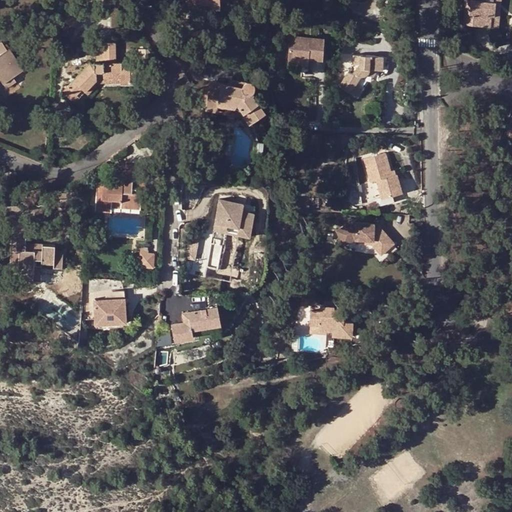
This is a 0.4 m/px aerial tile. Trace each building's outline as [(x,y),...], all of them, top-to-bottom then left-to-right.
[(181,0),(182,7),(198,5),(198,3),(210,2),(211,8),(221,7),(220,0),(181,0)] [(492,0),(463,0),(463,10),(464,10),(463,23),(490,25),(491,15),(494,15),(495,1),(493,1),(492,0)] [(492,0),(493,1),(495,1),(494,15),(491,15),(490,25),(499,26),(501,0),(492,0)] [(325,37),(290,35),(288,60),(309,62),(309,58),(323,59),(325,37)] [(0,77),(7,87),(16,81),(13,76),(24,69),(9,48),(7,49),(1,41),(0,41),(0,77)] [(75,102),(86,91),(98,77),(131,78),(135,78),(134,62),(115,61),(113,42),(101,41),(102,62),(95,62),(90,62),(63,91),(75,102)] [(339,86),(357,97),(364,87),(357,83),(361,75),(364,75),(368,73),(371,76),(376,68),(382,69),(382,56),(354,55),(353,64),(359,65),(354,72),(348,71),(339,86)] [(98,77),(86,91),(88,93),(98,82),(121,81),(122,83),(131,83),(131,78),(98,77)] [(210,80),(207,106),(217,107),(219,100),(237,103),(238,104),(252,123),(266,112),(254,96),(256,86),(254,82),(251,81),(250,80),(248,80),(246,80),(245,80),(245,81),(243,82),(242,86),(238,85),(210,80)] [(217,107),(207,106),(206,110),(230,114),(231,107),(234,108),(238,104),(237,103),(219,100),(217,107)] [(511,127),(506,125),(502,134),(511,138),(511,127)] [(364,158),(371,181),(376,179),(382,198),(402,192),(397,173),(392,174),(391,170),(385,152),(364,158)] [(112,212),(112,207),(112,199),(122,200),(122,203),(141,204),(142,188),(133,188),(133,179),(140,179),(141,164),(126,163),(126,174),(123,174),(123,184),(97,183),(96,210),(112,212)] [(133,179),(133,188),(142,188),(146,189),(146,179),(140,179),(133,179)] [(394,200),(392,195),(382,198),(377,200),(378,205),(394,200)] [(220,198),(215,222),(228,224),(229,225),(241,227),(239,234),(250,236),(254,212),(242,210),(244,203),(220,198)] [(112,199),(112,207),(141,208),(141,204),(122,203),(122,200),(112,199)] [(13,219),(11,249),(20,249),(19,259),(18,274),(34,275),(35,257),(35,250),(25,249),(27,220),(13,219)] [(228,224),(215,222),(214,230),(227,232),(229,225),(228,224)] [(344,245),(355,238),(369,239),(374,239),(374,231),(388,247),(394,242),(380,227),(374,226),(374,222),(355,222),(351,222),(337,230),(344,245)] [(374,239),(369,239),(381,253),(388,247),(374,231),(374,239)] [(44,244),(43,250),(43,257),(43,260),(63,261),(63,251),(55,250),(55,245),(44,244)] [(20,249),(11,249),(10,259),(19,259),(20,249)] [(155,252),(140,252),(140,265),(154,266),(155,252)] [(34,275),(18,274),(18,281),(34,282),(34,275)] [(125,298),(94,300),(96,323),(127,321),(125,298)] [(182,312),(184,321),(172,323),(175,340),(194,337),(193,329),(222,323),(218,305),(182,312)] [(321,329),(329,329),(334,329),(334,334),(354,334),(354,321),(344,321),(345,308),(335,308),(336,306),(322,306),(322,310),(311,310),(311,323),(321,323),(321,329)] [(321,323),(311,323),(311,332),(328,332),(329,329),(321,329),(321,323)]
